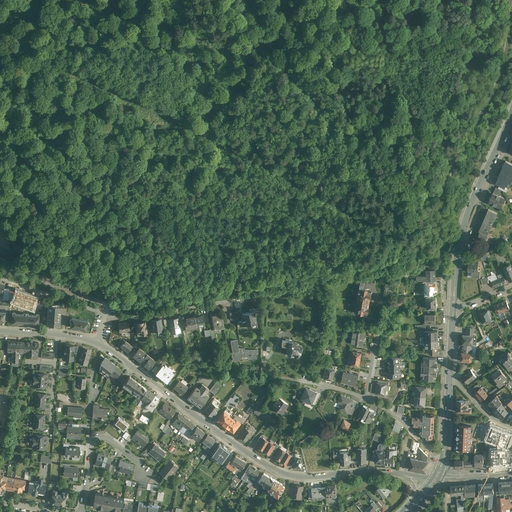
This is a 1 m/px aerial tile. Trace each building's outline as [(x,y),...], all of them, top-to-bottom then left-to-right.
[(511,164),(505,162),(501,173),(511,177),(511,164)] [(511,179),(511,177),(501,173),(496,184),(499,186),(504,188),(505,185),(508,186),(509,183),(510,183),(511,179)] [(498,189),(495,188),(493,193),(499,196),(502,191),(498,189)] [(493,193),(491,197),(489,198),(490,199),(489,203),(500,208),(505,199),(499,196),(493,193)] [(480,232),(488,235),(497,213),(488,209),(479,232),(480,232)] [(488,235),(480,232),(477,239),(490,244),(493,238),(488,235)] [(501,247),(493,251),(495,256),(503,253),(501,247)] [(475,262),(472,262),(468,262),(468,271),(472,271),(471,276),(479,276),(480,270),(478,270),(478,262),(475,262)] [(435,270),(423,271),(423,274),(425,274),(425,276),(416,276),(416,281),(426,280),(427,281),(435,280),(435,270)] [(506,283),(502,274),(497,276),(499,279),(497,279),(497,280),(500,286),(506,283)] [(497,278),(494,279),(493,275),(489,277),(488,277),(489,281),(490,280),(494,289),(500,286),(497,280),(497,279),(497,278)] [(488,277),(480,280),(482,286),(488,283),(488,281),(489,281),(488,277)] [(367,282),(361,281),(359,290),(362,291),(363,290),(366,291),(367,282)] [(435,283),(423,283),(423,288),(425,288),(426,293),(427,294),(426,294),(426,296),(433,295),(433,292),(436,292),(435,288),(435,287),(435,283)] [(366,291),(363,290),(362,291),(359,290),(357,302),(369,304),(369,299),(370,300),(371,293),(367,292),(367,291),(366,291)] [(436,298),(426,298),(418,299),(418,303),(425,303),(425,304),(427,304),(427,305),(425,305),(425,310),(426,310),(436,310),(436,298)] [(369,304),(357,302),(355,313),(359,313),(358,314),(363,315),(363,314),(367,315),(369,308),(368,308),(369,304)] [(506,302),(500,304),(503,312),(509,310),(506,302)] [(500,304),(493,307),(497,315),(503,312),(500,304)] [(61,306),(48,305),(47,325),(60,326),(61,306)] [(260,306),(249,308),(249,311),(242,312),(242,314),(241,315),(242,319),(239,320),(239,324),(251,322),(252,325),(256,324),(256,321),(255,313),(260,312),(260,306)] [(487,311),(479,314),(483,323),(491,320),(487,311)] [(219,312),(211,313),(213,328),(224,326),(222,315),(220,316),(219,312)] [(25,324),(26,314),(12,314),(12,323),(25,324)] [(26,314),(25,324),(39,325),(39,315),(26,314)] [(194,314),(188,315),(186,315),(186,316),(186,318),(187,320),(185,321),(186,329),(190,328),(190,327),(196,326),(196,327),(196,325),(194,314)] [(203,315),(197,316),(197,314),(195,314),(194,314),(196,325),(204,324),(203,315)] [(435,316),(424,316),(424,325),(435,325),(435,316)] [(88,321),(72,318),(70,327),(86,330),(88,321)] [(161,318),(151,320),(153,332),(158,331),(158,330),(161,329),(162,329),(162,328),(161,318)] [(179,318),(169,320),(170,331),(180,330),(180,331),(179,318)] [(145,321),(138,322),(136,322),(135,323),(135,325),(136,326),(137,335),(142,335),(142,334),(146,333),(146,332),(147,332),(145,321)] [(128,322),(118,323),(120,332),(130,331),(128,322)] [(352,338),(364,340),(364,338),(364,333),(353,331),(352,338)] [(437,332),(424,333),(424,342),(437,342),(437,339),(437,332)] [(473,337),(462,336),(462,345),(473,345),(473,337)] [(243,346),(238,346),(237,338),(230,339),(232,350),(231,350),(232,358),(242,357),(241,355),(247,355),(248,357),(256,356),(256,352),(257,352),(257,348),(244,348),(243,346)] [(364,340),(352,338),(351,345),(362,347),(363,341),(364,341),(364,340)] [(296,341),(282,339),(282,344),(287,345),(286,349),(288,349),(288,353),(289,353),(289,354),(291,354),(292,353),(293,353),(296,353),(297,355),(299,353),(301,353),(301,349),(301,348),(302,348),(303,348),(303,346),(302,345),(302,344),(296,343),(296,341)] [(16,342),(8,341),(7,352),(12,352),(12,362),(15,362),(16,352),(16,342)] [(132,346),(125,341),(123,344),(123,343),(120,346),(128,352),(132,347),(132,346)] [(24,342),(16,342),(16,352),(15,362),(17,362),(18,362),(19,352),(23,352),(24,342)] [(30,342),(24,342),(23,352),(26,353),(26,356),(37,356),(37,353),(38,353),(38,343),(33,342),(30,342)] [(74,346),(66,345),(65,350),(64,354),(65,354),(65,358),(73,359),(74,353),(74,347),(74,346)] [(473,345),(462,345),(461,353),(472,354),(473,345)] [(91,350),(83,347),(82,347),(83,347),(78,363),(87,366),(91,350),(92,350),(91,349),(91,350)] [(139,348),(137,351),(132,356),(149,369),(150,368),(153,364),(155,361),(139,348)] [(361,353),(352,352),(352,355),(353,355),(352,359),(360,360),(361,353)] [(461,353),(461,362),(470,363),(471,362),(471,358),(475,358),(475,354),(472,354),(461,353)] [(510,358),(507,354),(506,355),(505,355),(504,356),(504,357),(500,360),(500,362),(508,372),(511,368),(511,360),(510,358)] [(421,373),(436,374),(436,372),(437,372),(438,371),(438,370),(437,369),(436,369),(436,367),(437,367),(437,364),(435,363),(435,362),(436,362),(436,359),(434,359),(430,359),(423,358),(423,361),(424,361),(424,363),(421,363),(421,366),(421,373)] [(360,360),(352,359),(352,363),(351,362),(350,366),(359,367),(360,360)] [(107,360),(106,361),(101,378),(105,379),(106,377),(107,377),(109,371),(111,372),(115,366),(107,360)] [(155,366),(152,370),(151,371),(170,385),(173,380),(171,378),(175,373),(162,363),(158,368),(155,366)] [(122,371),(115,366),(111,372),(110,374),(116,379),(119,375),(122,371)] [(333,369),(326,367),(323,378),(331,380),(331,376),(333,377),(334,373),(332,373),(333,369)] [(470,370),(467,373),(462,378),(467,385),(476,377),(478,376),(475,373),(473,374),(470,370)] [(506,379),(500,371),(492,377),(497,383),(496,385),(498,387),(503,383),(502,382),(506,379)] [(358,376),(343,372),(340,382),(356,386),(357,382),(358,379),(358,376)] [(436,374),(421,373),(420,377),(423,377),(423,378),(422,378),(422,381),(435,382),(435,379),(434,379),(434,377),(436,377),(437,374),(436,374)] [(48,375),(35,374),(35,376),(33,377),(33,384),(34,385),(34,387),(47,388),(48,375)] [(138,383),(129,377),(126,382),(123,386),(131,392),(130,392),(131,393),(138,383)] [(86,379),(78,378),(77,388),(84,389),(85,382),(85,379),(86,379)] [(218,379),(210,391),(214,394),(223,383),(218,379)] [(181,382),(179,380),(177,383),(173,387),(174,387),(179,392),(182,394),(188,387),(186,385),(181,382)] [(146,390),(138,383),(131,393),(138,398),(138,397),(140,398),(141,397),(142,398),(146,390)] [(378,383),(377,383),(376,394),(385,395),(386,389),(387,384),(384,384),(378,383)] [(203,385),(200,390),(196,387),(187,398),(200,408),(205,401),(209,396),(205,394),(209,389),(203,385)] [(315,392),(306,387),(301,398),(311,402),(313,398),(316,399),(319,393),(316,391),(315,392)] [(426,387),(416,387),(415,396),(425,397),(426,392),(426,389),(426,387)] [(481,388),(475,394),(481,401),(488,396),(485,393),(487,392),(485,390),(484,391),(483,391),(484,389),(482,387),(481,388)] [(155,396),(147,390),(146,390),(142,398),(140,401),(138,406),(140,408),(143,404),(147,407),(155,396)] [(352,401),(341,395),(337,402),(342,404),(340,409),(347,412),(352,401)] [(13,396),(8,396),(4,418),(9,419),(13,396)] [(425,397),(415,396),(414,406),(424,407),(424,406),(425,406),(425,402),(425,397)] [(496,396),(488,404),(494,410),(500,404),(501,405),(502,403),(501,403),(498,400),(499,399),(496,396)] [(286,402),(278,397),(272,405),(281,412),(284,408),(282,407),(286,402)] [(211,403),(205,411),(208,414),(211,416),(212,416),(214,414),(215,415),(220,409),(216,406),(219,402),(214,398),(211,403)] [(46,401),(34,400),(34,404),(35,405),(34,408),(45,408),(46,401)] [(352,401),(347,412),(352,415),(358,403),(352,401)] [(466,402),(456,401),(456,412),(471,413),(471,412),(471,409),(468,409),(468,402),(466,402)] [(176,412),(165,403),(161,409),(159,412),(169,420),(176,412)] [(256,408),(251,404),(246,411),(251,415),(256,408)] [(501,405),(500,404),(494,410),(493,411),(501,419),(507,414),(508,412),(501,405)] [(107,409),(99,409),(99,405),(93,405),(92,418),(106,419),(107,409)] [(374,412),(367,408),(363,406),(359,415),(362,417),(361,420),(362,420),(362,419),(369,422),(372,417),(372,416),(374,412)] [(82,408),(68,407),(67,416),(73,417),(73,418),(74,418),(74,417),(81,418),(82,418),(82,408)] [(224,411),(217,420),(218,421),(219,423),(221,423),(225,426),(231,418),(227,415),(230,410),(227,407),(224,411)] [(262,411),(257,407),(253,412),(259,415),(262,411)] [(179,414),(174,420),(175,421),(173,425),(176,427),(180,430),(181,428),(183,426),(187,420),(179,414)] [(434,416),(426,416),(426,415),(420,415),(420,418),(412,418),(412,423),(414,423),(414,426),(420,427),(419,432),(423,436),(426,436),(426,438),(433,439),(434,416)] [(234,417),(233,419),(231,418),(225,426),(229,429),(229,431),(232,432),(233,432),(240,423),(236,420),(237,419),(234,417)] [(195,426),(187,420),(183,426),(187,430),(190,432),(195,426)] [(351,423),(344,420),(341,426),(348,429),(351,423)] [(401,427),(395,424),(392,430),(399,433),(401,427)] [(471,426),(457,425),(457,431),(457,432),(457,443),(456,443),(456,449),(470,450),(471,426)] [(81,427),(67,427),(66,437),(80,438),(81,427)] [(205,433),(198,428),(191,436),(198,441),(205,433)] [(252,433),(245,428),(242,432),(239,436),(239,437),(242,439),(242,438),(246,441),(252,433)] [(144,446),(150,438),(138,429),(131,437),(144,446)] [(500,430),(492,429),(488,429),(487,435),(491,435),(490,442),(498,443),(499,442),(499,440),(501,441),(502,438),(499,438),(500,430)] [(511,431),(505,429),(503,443),(511,444),(511,431)] [(47,436),(34,435),(34,437),(33,438),(32,445),(33,446),(33,448),(46,449),(47,436)] [(215,441),(207,435),(203,442),(205,444),(203,447),(208,451),(215,441)] [(263,438),(262,438),(260,442),(257,447),(263,451),(268,442),(263,438)] [(274,445),(268,442),(263,451),(269,455),(272,449),(274,445)] [(498,443),(490,442),(489,452),(497,454),(497,453),(501,454),(502,443),(499,442),(498,443)] [(387,444),(380,443),(379,444),(378,444),(378,445),(378,449),(376,449),(376,451),(373,451),(373,458),(375,458),(375,462),(381,463),(381,464),(382,464),(383,464),(384,464),(384,463),(385,463),(385,449),(386,446),(387,444)] [(166,453),(155,444),(151,449),(149,452),(154,456),(154,455),(160,460),(159,461),(166,453)] [(230,452),(219,444),(212,453),(215,455),(216,456),(216,455),(219,458),(223,460),(223,461),(230,452)] [(396,446),(386,446),(385,449),(385,463),(389,463),(391,465),(393,465),(395,463),(395,462),(394,460),(394,454),(396,454),(396,446)] [(280,448),(277,452),(274,457),(280,461),(286,452),(280,448)] [(427,456),(419,448),(417,454),(408,452),(407,457),(408,457),(408,458),(408,457),(411,458),(409,469),(408,469),(426,473),(426,472),(428,462),(428,461),(427,461),(427,456)] [(348,449),(343,449),(344,452),(333,453),(334,458),(340,458),(341,464),(349,463),(349,456),(348,449)] [(366,449),(358,449),(358,455),(357,462),(358,462),(364,462),(364,458),(366,458),(366,449)] [(291,455),(286,452),(280,461),(286,464),(289,460),(291,455)] [(111,458),(98,454),(95,464),(108,469),(109,465),(111,458)] [(52,456),(41,455),(40,462),(51,463),(52,456)] [(483,455),(474,455),(474,460),(475,467),(483,466),(482,462),(483,462),(483,455)] [(234,458),(232,462),(230,461),(230,462),(227,467),(233,471),(233,472),(233,471),(235,469),(241,459),(236,456),(234,458)] [(298,461),(300,458),(297,457),(293,465),(301,469),(304,464),(298,461)] [(246,462),(241,459),(235,469),(237,471),(238,468),(242,470),(246,462)] [(133,465),(120,461),(119,466),(120,466),(119,470),(130,474),(133,465)] [(178,467),(170,461),(160,473),(167,480),(178,467)] [(255,468),(250,465),(241,479),(246,482),(247,480),(249,476),(250,476),(255,468)] [(70,467),(64,467),(64,472),(65,472),(65,476),(78,477),(78,468),(70,467)] [(260,470),(255,468),(250,476),(251,477),(252,475),(255,478),(260,470)] [(270,477),(264,473),(259,482),(262,483),(261,485),(266,488),(266,486),(269,488),(274,479),(270,477)] [(15,478),(7,476),(6,478),(7,478),(5,488),(8,488),(8,489),(9,489),(11,490),(11,489),(13,489),(15,478)] [(32,481),(30,481),(28,491),(32,492),(32,493),(37,494),(37,493),(43,495),(44,492),(46,484),(42,483),(43,478),(39,477),(38,483),(32,481)] [(26,480),(15,478),(13,489),(17,490),(18,491),(20,492),(22,491),(22,488),(24,488),(26,480)] [(282,484),(274,479),(269,488),(267,491),(271,493),(270,494),(273,496),(273,495),(278,498),(284,487),(282,485),(282,484)] [(386,483),(384,481),(379,485),(380,487),(378,489),(384,497),(392,491),(391,489),(386,483)] [(508,482),(508,481),(506,482),(506,481),(505,481),(505,482),(504,482),(503,482),(500,482),(499,482),(499,483),(499,491),(500,492),(499,492),(500,492),(504,492),(511,491),(511,493),(511,492),(511,481),(509,481),(509,482),(508,482)] [(493,483),(484,484),(484,493),(485,493),(489,492),(494,492),(493,483)] [(475,484),(466,485),(465,493),(465,495),(475,494),(475,484)] [(302,487),(293,485),(292,488),(291,494),(291,496),(300,497),(302,487)] [(331,485),(327,486),(325,486),(325,487),(326,496),(326,497),(326,499),(336,498),(336,496),(336,495),(336,494),(335,493),(335,485),(331,486),(331,485)] [(458,486),(458,493),(458,495),(456,496),(456,498),(457,498),(462,498),(461,493),(465,493),(466,485),(465,485),(458,486)] [(325,487),(309,488),(308,498),(309,501),(312,501),(324,497),(326,496),(325,487)] [(57,491),(53,490),(52,493),(51,492),(51,497),(50,501),(57,503),(59,494),(56,494),(57,491)] [(61,492),(61,495),(59,494),(57,503),(64,504),(65,500),(66,495),(65,495),(66,492),(61,492)] [(109,510),(110,496),(95,493),(93,507),(109,510)] [(110,496),(109,510),(121,511),(123,502),(124,498),(110,496)] [(127,503),(123,502),(121,511),(130,511),(132,504),(133,504),(133,501),(128,500),(127,503)] [(147,511),(148,506),(142,505),(142,503),(139,502),(139,505),(138,505),(137,511),(147,511)] [(509,503),(497,504),(498,511),(502,510),(506,510),(506,507),(510,507),(509,503)]
